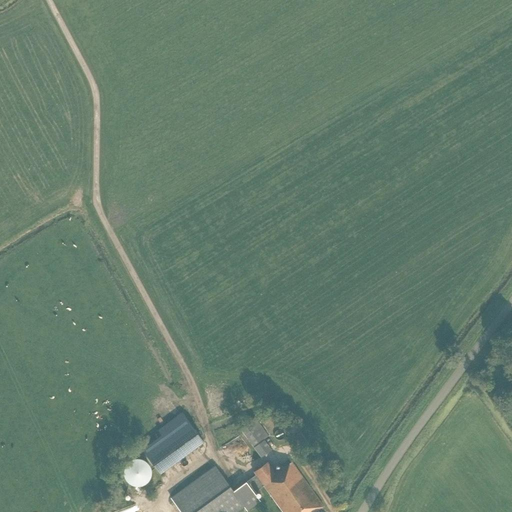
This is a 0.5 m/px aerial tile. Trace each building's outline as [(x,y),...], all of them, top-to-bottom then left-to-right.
[(143,449),(161,474),(204,442),(183,413),(158,430),(162,435),(143,449)] [(240,429),(261,458),(271,450),(264,440),(269,436),(254,418),(240,429)] [(140,459),(137,459),(135,459),(133,460),(130,461),(128,462),(127,464),(125,466),(124,468),(124,470),(124,473),(124,475),(124,477),(125,480),(127,482),(128,483),(130,485),(133,486),(135,486),(137,486),(140,486),(142,486),(144,485),(146,483),(148,482),(149,480),(150,477),(151,475),(151,473),(151,470),(150,468),(149,466),(148,464),(146,462),(144,461),(142,460),(140,459)] [(181,511),(237,511),(245,507),(242,503),(264,487),(282,511),(317,511),(324,507),(291,462),(284,468),(282,467),(275,472),(267,463),(254,472),(256,475),(234,492),(215,466),(171,498),(181,511)] [(109,511),(133,511),(129,503),(109,511)]
